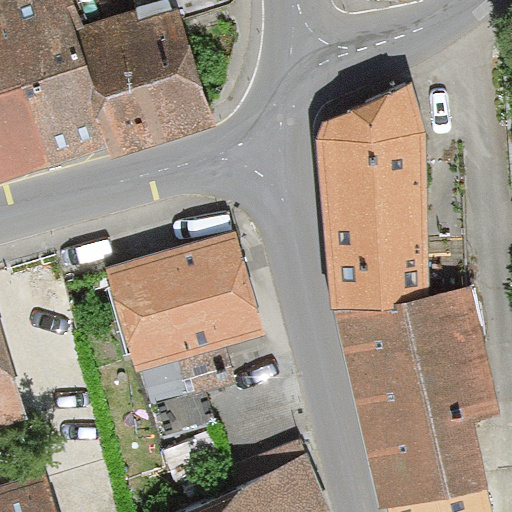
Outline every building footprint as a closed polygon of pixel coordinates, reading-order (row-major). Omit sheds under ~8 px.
[(110,155),(208,115),(162,2),(82,35),(69,0),(0,0),(0,175),(103,138),(110,155)] [(421,126),(405,89),(313,117),(317,261),(325,306),(421,286),(421,126)] [(223,221),(102,263),(137,361),(257,319),(223,221)] [(491,407),(461,276),(421,286),(325,306),(356,442),(459,414),(491,407)] [(0,417),(28,408),(0,328),(0,417)] [(478,478),(459,414),(356,442),(368,501),(381,498),(478,478)] [(154,511),(306,511),(305,508),(325,496),(309,439),(154,511)] [(0,511),(50,511),(32,459),(0,469),(0,511)] [(487,511),(478,478),(381,498),(384,511),(487,511)]
